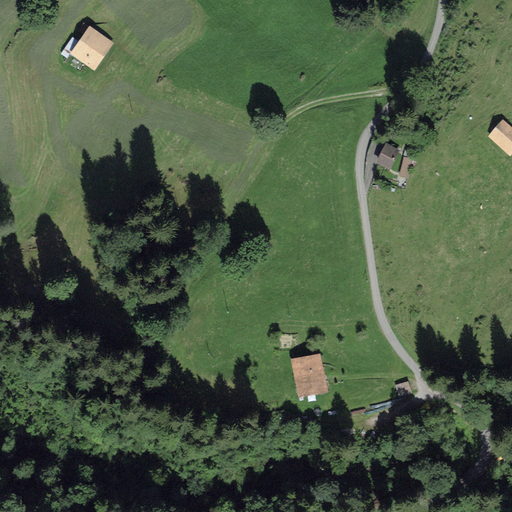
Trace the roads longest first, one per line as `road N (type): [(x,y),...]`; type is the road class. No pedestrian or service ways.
road 1 (unclassified): [(409,511),(453,494),(487,455),(488,437),(433,394),(383,323),(360,171),(362,143),(427,57),(444,0)]
road 2 (track): [(409,84),(303,107),(280,123),(281,106),(342,58)]
